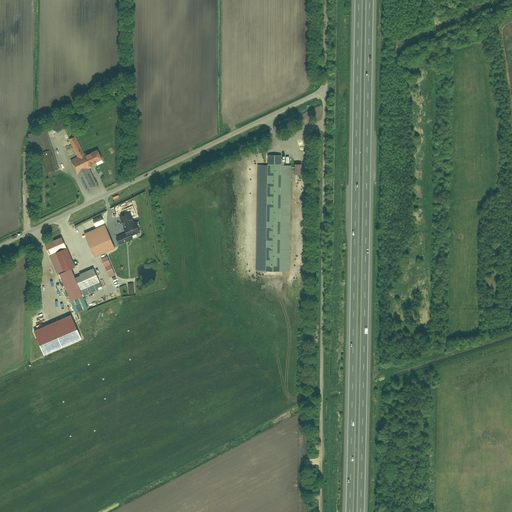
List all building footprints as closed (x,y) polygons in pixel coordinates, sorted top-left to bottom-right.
[(47,131),(28,136),(39,175),(58,169),(47,131)] [(76,138),(68,142),(75,156),(69,159),(84,192),(96,187),(87,167),(101,160),(97,151),(85,156),(76,138)] [(267,155),(267,165),(280,166),(280,156),(267,155)] [(267,165),(258,165),(255,269),(289,270),(291,166),(280,166),(267,165)] [(130,214),(120,218),(126,234),(115,238),(119,247),(134,241),(133,237),(140,234),(136,223),(134,224),(130,214)] [(105,226),(85,235),(95,258),(115,249),(105,226)] [(60,239),(44,246),(68,304),(73,303),(77,314),(85,311),(79,297),(100,288),(93,271),(77,278),(60,239)] [(107,257),(101,260),(108,277),(114,275),(107,257)] [(45,354),(83,339),(74,315),(36,330),(45,354)]
